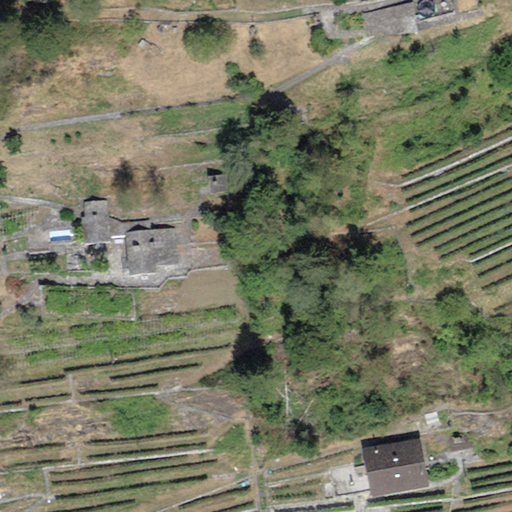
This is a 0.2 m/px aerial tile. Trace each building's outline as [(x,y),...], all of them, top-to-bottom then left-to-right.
[(417,32),(412,3),(362,14),(366,36),(417,32)] [(230,174),(208,177),(210,195),(233,192),(230,174)] [(106,201),(83,203),(85,219),(80,219),(82,243),(109,241),(109,237),(107,218),(106,201)] [(121,223),(107,218),(109,237),(124,236),(124,234),(150,231),(148,221),(121,223)] [(150,231),(124,234),(124,236),(128,276),(157,273),(156,267),(178,265),(174,229),(150,231)] [(469,434),(448,438),(451,452),(472,448),(469,434)] [(418,439),(363,448),(371,496),(427,486),(418,439)]
